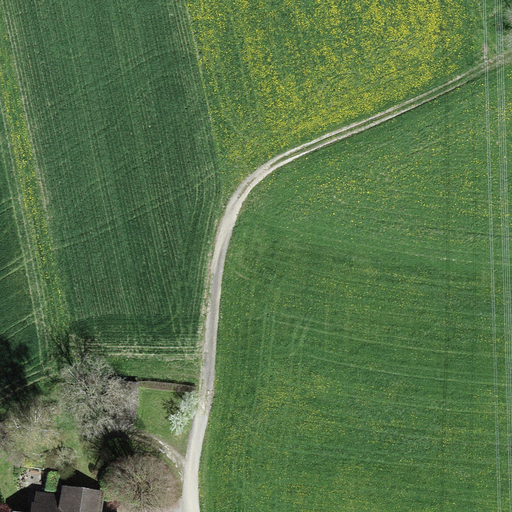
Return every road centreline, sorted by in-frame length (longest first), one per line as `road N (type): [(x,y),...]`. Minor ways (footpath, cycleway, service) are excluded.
road 1 (track): [(511,57),(264,170),(216,248)]
road 2 (unclassified): [(216,248),(190,511)]
